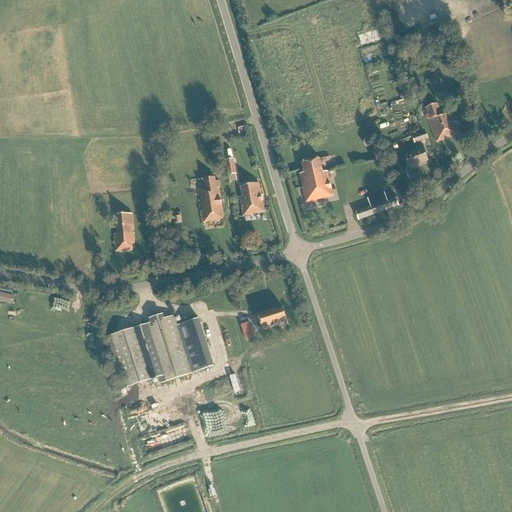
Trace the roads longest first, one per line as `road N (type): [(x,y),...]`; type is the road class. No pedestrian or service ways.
road 1 (track): [(93,511),(140,474),(194,456),(511,397)]
road 2 (unclassified): [(0,274),(106,290),(298,252)]
road 3 (unclassified): [(383,511),(298,252)]
road 4 (unclassified): [(298,252),(220,0)]
road 5 (unclassified): [(298,252),(404,216),(511,135)]
